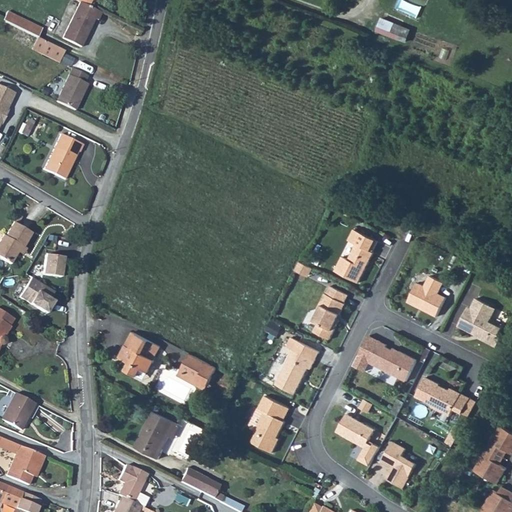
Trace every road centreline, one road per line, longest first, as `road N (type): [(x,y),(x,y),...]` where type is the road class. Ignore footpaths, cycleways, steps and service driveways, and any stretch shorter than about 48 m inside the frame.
road 1 (residential): [(93,227),(82,282),(84,511)]
road 2 (residential): [(397,511),(325,463),(314,431),(368,310)]
road 3 (residential): [(163,0),(93,227)]
road 4 (residential): [(368,310),(466,357),(474,369)]
